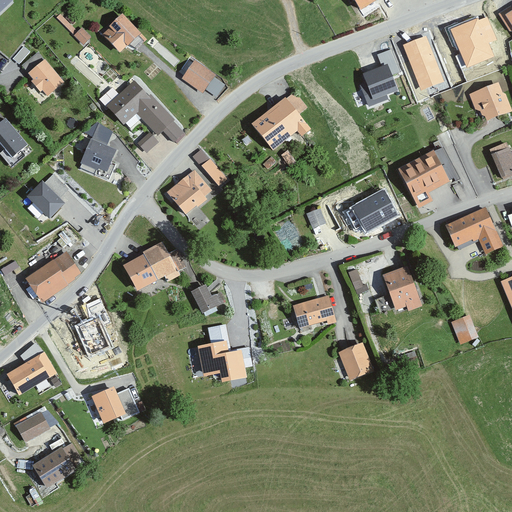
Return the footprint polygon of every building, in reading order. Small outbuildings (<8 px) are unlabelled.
[(0,0),(0,12),(13,0),(0,0)] [(477,18),(451,29),(467,69),(495,57),(489,43),(497,40),(488,17),(479,20),(477,18)] [(101,35),(116,50),(135,33),(121,18),(101,35)] [(75,37),(82,45),(89,38),(82,30),(75,37)] [(426,35),(404,44),(422,90),(444,81),(426,35)] [(388,63),(392,75),(401,72),(392,49),(377,54),(381,65),(388,63)] [(45,59),(30,73),(49,94),(64,81),(45,59)] [(194,63),(184,79),(216,100),(226,84),(194,63)] [(381,65),(364,73),(367,82),(360,85),(370,107),(389,99),(387,95),(399,90),(392,75),(388,63),(381,65)] [(174,141),(182,133),(134,82),(106,108),(127,131),(140,119),(150,129),(137,141),(146,151),(166,133),(174,141)] [(487,122),(511,111),(511,109),(506,94),(503,92),(498,82),(470,94),(476,109),(480,111),(482,115),(485,116),(487,122)] [(294,95),(253,128),(272,151),(304,126),(296,116),(305,109),(294,95)] [(0,142),(5,148),(12,157),(20,150),(27,145),(5,119),(0,122),(0,142)] [(95,136),(107,141),(114,129),(102,123),(95,136)] [(79,166),(106,178),(116,153),(90,142),(79,166)] [(12,157),(5,148),(0,152),(0,154),(11,168),(25,156),(20,150),(12,157)] [(491,155),(500,180),(511,175),(511,157),(509,149),(491,155)] [(194,160),(215,184),(222,177),(202,153),(194,160)] [(432,155),(399,171),(414,202),(447,186),(432,155)] [(54,175),(30,196),(49,217),(63,205),(56,197),(66,188),(54,175)] [(168,195),(183,214),(209,194),(194,175),(168,195)] [(353,206),(368,233),(398,216),(384,189),(353,206)] [(308,215),(314,230),(325,225),(319,211),(308,215)] [(486,211),(445,228),(452,247),(478,236),(485,254),(501,247),(486,211)] [(162,247),(123,266),(135,289),(174,269),(162,247)] [(27,279),(41,300),(80,274),(65,253),(27,279)] [(356,270),(347,273),(357,295),(365,292),(356,270)] [(395,308),(418,301),(409,271),(385,278),(395,308)] [(205,285),(192,291),(201,312),(226,302),(222,293),(210,298),(205,285)] [(386,294),(375,298),(381,311),(391,307),(386,294)] [(100,298),(86,304),(89,320),(98,316),(102,325),(110,321),(100,298)] [(300,327),(335,317),(329,299),(294,309),(300,327)] [(89,320),(75,326),(88,357),(112,347),(102,325),(98,316),(89,320)] [(467,317),(452,323),(459,343),(475,338),(467,317)] [(229,353),(232,352),(226,325),(208,328),(211,344),(226,341),(229,353)] [(211,344),(197,346),(203,377),(220,374),(222,383),(247,378),(245,368),(241,350),(237,351),(232,352),(229,353),(226,341),(211,344)] [(237,349),(237,351),(241,350),(245,368),(253,366),(249,346),(237,349)] [(353,381),(374,373),(363,347),(342,355),(353,381)] [(10,374),(21,394),(55,375),(44,354),(10,374)] [(403,373),(416,368),(412,356),(399,362),(403,373)] [(92,396),(104,424),(120,416),(126,414),(117,394),(114,387),(92,396)] [(129,389),(117,394),(126,414),(120,416),(122,420),(139,413),(129,389)] [(47,410),(42,413),(50,428),(59,423),(47,410)] [(16,426),(25,443),(51,429),(50,428),(42,413),(41,412),(16,426)] [(60,447),(32,464),(46,485),(73,468),(60,447)]
